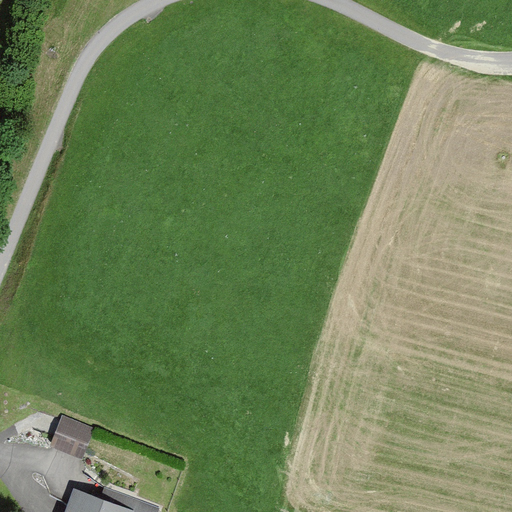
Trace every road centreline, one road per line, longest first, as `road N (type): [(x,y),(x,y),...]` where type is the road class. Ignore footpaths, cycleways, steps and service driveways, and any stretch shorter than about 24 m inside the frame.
road 1 (unclassified): [(160,0),(134,12),(87,56),(0,259)]
road 2 (unclassified): [(511,63),(468,60),(417,43),(331,0)]
